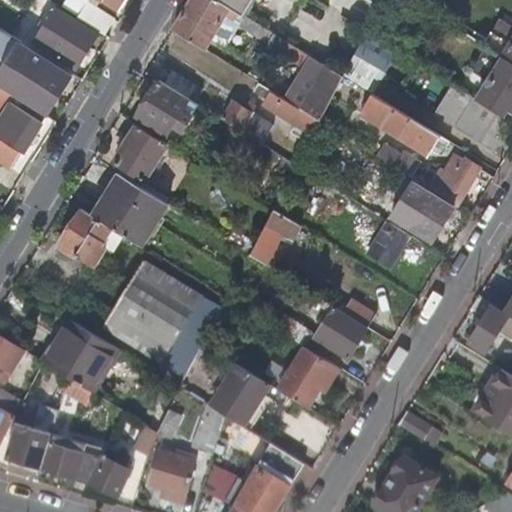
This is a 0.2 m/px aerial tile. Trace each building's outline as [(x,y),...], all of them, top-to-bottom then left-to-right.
[(88,1),(88,0),(68,0),(64,8),(78,17),(88,1)] [(107,0),(122,9),(128,0),(107,0)] [(306,66),(312,56),(245,15),(221,0),(191,0),(173,29),(205,49),(228,14),(235,19),(234,21),(269,42),(262,53),(274,60),(280,50),(306,66)] [(221,0),(245,15),(254,0),(221,0)] [(116,18),(88,1),(78,17),(106,34),(116,18)] [(55,6),(33,41),(77,68),(98,32),(55,6)] [(65,85),(72,74),(22,42),(23,41),(0,26),(0,83),(48,113),(57,98),(48,92),(56,79),(65,85)] [(511,41),(511,43),(490,30),(482,43),(503,56),(511,61),(511,41)] [(373,94),(399,51),(367,31),(343,76),(373,94)] [(511,61),(503,56),(492,74),(485,70),(483,73),(511,91),(511,61)] [(326,65),(300,107),(320,120),(343,76),(326,65)] [(173,72),(165,83),(189,98),(195,102),(203,90),(173,72)] [(511,110),(511,108),(511,91),(483,73),(481,77),(487,81),(476,99),(494,109),(503,115),(508,107),(511,110)] [(57,98),(65,85),(56,79),(48,92),(57,98)] [(180,112),(189,98),(165,83),(159,80),(137,117),(167,135),(177,117),(183,121),(186,116),(180,112)] [(291,132),(309,143),(320,120),(300,107),(257,81),(252,90),(265,97),(263,101),(272,108),(296,123),(291,132)] [(0,122),(0,159),(12,167),(23,151),(24,152),(47,115),(29,103),(0,85),(0,94),(13,103),(0,122)] [(493,112),(494,109),(476,99),(457,87),(441,116),(494,147),(509,122),(493,112)] [(446,145),(449,141),(440,135),(440,137),(372,94),(361,112),(430,154),(438,140),(446,145)] [(234,100),(223,119),(260,141),(271,122),(255,113),(258,107),(250,102),(246,108),(234,100)] [(142,178),(162,149),(127,128),(110,155),(142,178)] [(384,145),(378,155),(395,166),(402,156),(384,145)] [(405,151),(402,156),(395,166),(412,177),(421,162),(405,151)] [(287,152),(284,156),(291,160),(294,156),(287,152)] [(455,153),(445,169),(444,169),(433,188),(459,203),(481,167),(465,157),(464,158),(455,153)] [(144,245),(170,203),(119,172),(93,214),(114,227),(144,245)] [(456,204),(414,179),(403,198),(426,213),(416,230),(433,240),(456,204)] [(292,203),(317,217),(332,194),(315,184),(312,188),(304,183),(292,203)] [(102,246),(114,227),(93,214),(82,207),(59,244),(96,266),(107,249),(102,246)] [(293,240),(301,225),(274,209),(251,253),(251,254),(267,264),(283,233),(293,240)] [(390,265),(410,234),(388,220),(368,252),(390,265)] [(157,369),(181,384),(222,307),(144,259),(104,325),(162,360),(157,369)] [(511,317),(494,307),(495,304),(485,297),(480,294),(471,308),(484,316),(469,342),(487,352),(505,323),(511,327),(511,317)] [(352,297),(344,311),(368,326),(377,313),(352,297)] [(232,328),(244,307),(228,298),(223,307),(217,319),(232,328)] [(348,358),(368,326),(344,311),(334,305),(315,337),(348,358)] [(285,314),(277,328),(304,345),(312,331),(285,314)] [(96,393),(123,351),(71,318),(45,361),(70,377),(80,383),(96,393)] [(0,367),(9,373),(25,349),(0,333),(0,367)] [(329,385),(340,367),(305,345),(279,388),(309,406),(324,382),(329,385)] [(244,425),(271,382),(238,362),(211,405),(226,414),(244,425)] [(511,375),(504,370),(478,413),(511,433),(511,375)] [(68,426),(80,383),(70,377),(54,427),(61,429),(68,426)] [(0,388),(0,406),(15,414),(23,400),(0,388)] [(198,448),(214,453),(217,444),(226,414),(211,405),(198,448)] [(0,444),(15,414),(0,406),(0,444)] [(180,416),(169,410),(158,431),(169,436),(180,416)] [(433,427),(407,411),(399,424),(425,440),(433,427)] [(230,511),(274,511),(305,463),(273,443),(244,425),(226,414),(217,444),(258,469),(248,484),(242,481),(226,507),(232,511),(230,511)] [(7,456),(42,466),(52,434),(54,427),(46,425),(44,429),(18,421),(7,456)] [(134,451),(145,456),(147,453),(150,448),(158,431),(147,425),(134,451)] [(104,449),(52,434),(42,466),(42,467),(89,482),(89,481),(103,453),(104,449)] [(119,450),(107,444),(104,449),(103,453),(114,459),(119,450)] [(125,464),(128,458),(129,455),(119,450),(114,459),(103,453),(89,481),(118,494),(131,468),(130,467),(125,464)] [(160,450),(150,483),(164,487),(162,496),(183,503),(196,461),(160,450)] [(404,455),(373,504),(386,511),(416,511),(438,476),(404,455)] [(133,460),(128,458),(125,464),(130,467),(133,460)] [(511,511),(511,497),(509,492),(490,502),(495,511),(511,511)]
